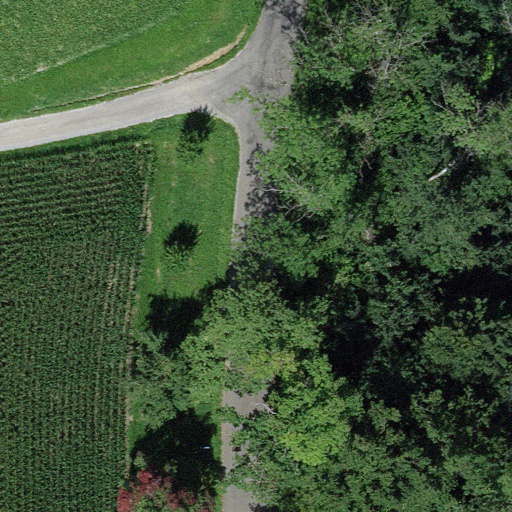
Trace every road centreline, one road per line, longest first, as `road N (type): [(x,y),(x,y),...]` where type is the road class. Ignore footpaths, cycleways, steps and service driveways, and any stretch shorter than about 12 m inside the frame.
road 1 (unclassified): [(285,0),(243,511)]
road 2 (track): [(273,77),(0,141)]
